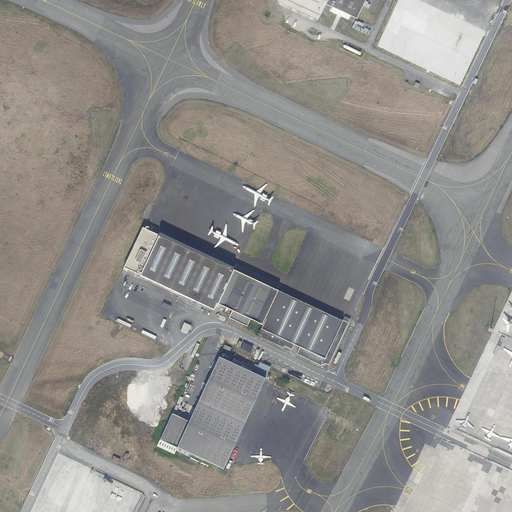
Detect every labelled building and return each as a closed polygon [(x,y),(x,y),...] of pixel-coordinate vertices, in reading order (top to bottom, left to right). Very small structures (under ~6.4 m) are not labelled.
[(327,0),(287,0),(320,15),(327,0)] [(365,0),(328,0),(327,4),(357,18),(365,0)] [(476,38),(436,19),(417,60),(415,64),(454,82),(460,85),(462,81),(481,41),(477,39),(475,38),(476,38)] [(343,321),(159,235),(158,237),(157,237),(158,235),(143,227),(124,268),(129,270),(129,271),(134,274),(134,273),(139,275),(140,273),(141,273),(140,276),(214,310),(217,304),(222,306),(220,310),(227,313),(229,309),(232,311),(229,318),(247,326),(250,320),(263,325),(261,329),(292,343),(310,341),(334,339),(343,321)] [(236,260),(246,241),(229,233),(220,252),(236,260)] [(318,370),(330,348),(317,350),(299,352),(305,355),(301,361),(318,370)] [(221,360),(217,361),(189,421),(172,413),(160,440),(223,469),(265,378),(223,359),(221,360)]
